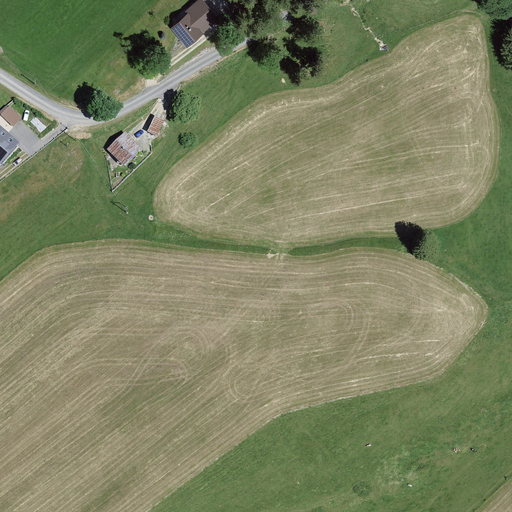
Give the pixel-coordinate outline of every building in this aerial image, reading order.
[(185,47),(219,20),(203,0),(198,0),(167,24),(185,47)] [(14,125),(23,117),(10,105),(2,113),(14,125)] [(158,139),(166,122),(155,117),(147,134),(158,139)] [(0,131),(0,168),(19,148),(0,131)] [(108,152),(124,169),(142,153),(127,135),(108,152)]
